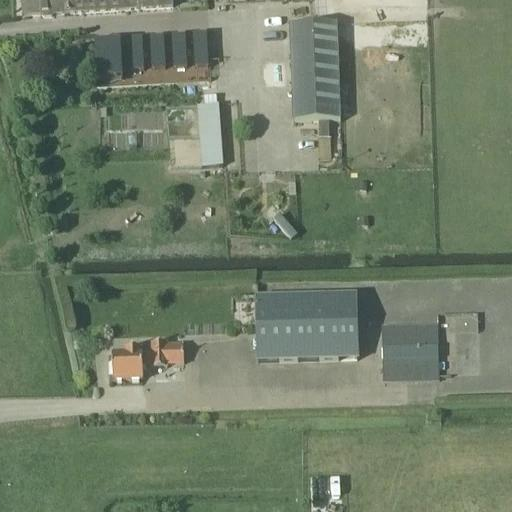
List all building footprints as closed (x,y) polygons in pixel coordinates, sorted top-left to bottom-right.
[(172,0),(22,0),(24,18),(42,17),(45,20),(51,19),(54,16),(173,9),(172,0)] [(293,124),(341,123),(337,26),(290,27),(293,124)] [(207,36),(193,37),(195,70),(209,70),(207,36)] [(186,38),(172,38),(174,72),(187,71),(186,38)] [(164,39),(151,40),(152,73),(166,72),(164,39)] [(142,40),(129,41),(131,74),(144,73),(142,40)] [(113,44),(87,46),(90,83),(115,81),(113,44)] [(201,169),(223,168),(219,107),(197,109),(201,169)] [(328,124),(318,124),(319,140),(328,140),(328,124)] [(258,364),(358,361),(356,298),(257,300),(258,364)] [(384,383),(439,382),(437,328),(382,329),(384,383)] [(168,366),(184,365),(183,346),(167,347),(167,344),(151,345),(151,354),(142,354),(142,351),(125,352),(125,355),(112,356),(113,383),(143,382),(143,366),(152,366),(152,369),(168,369),(168,366)]
